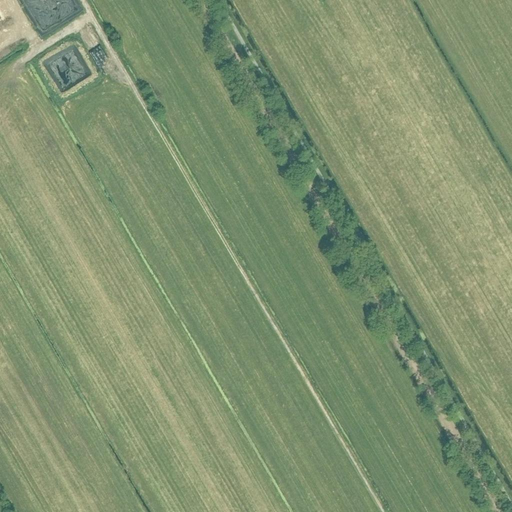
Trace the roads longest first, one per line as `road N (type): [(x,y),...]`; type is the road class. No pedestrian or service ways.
road 1 (track): [(498,511),(199,0)]
road 2 (track): [(84,0),(383,511)]
